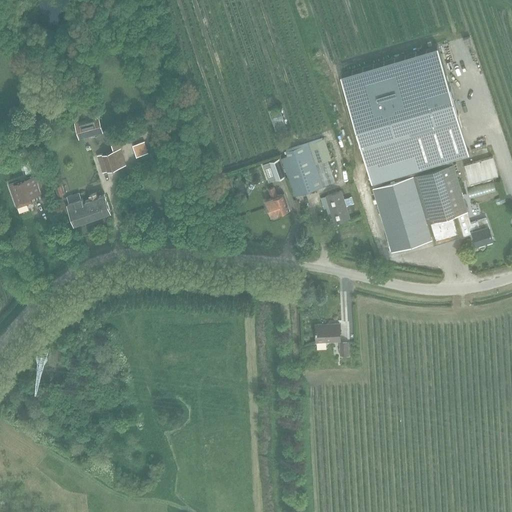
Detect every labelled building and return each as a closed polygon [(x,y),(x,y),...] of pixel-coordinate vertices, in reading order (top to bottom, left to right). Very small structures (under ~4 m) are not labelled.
[(117,33),(110,35),(112,42),(119,40),(117,33)] [(438,45),(341,74),(374,185),(453,162),(451,156),(469,151),(438,45)] [(268,110),(278,138),(288,134),(279,107),(268,110)] [(80,138),(103,131),(98,116),(75,122),(80,138)] [(113,149),(102,153),(99,154),(104,171),(126,164),(117,137),(110,140),(113,149)] [(323,186),(315,163),(331,157),(325,137),(286,150),(288,155),(282,157),(294,195),(323,186)] [(144,141),(133,144),(137,155),(148,152),(144,141)] [(463,162),(470,180),(498,171),(491,152),(463,162)] [(28,159),(32,171),(40,168),(36,156),(28,159)] [(23,172),(31,169),(26,157),(19,160),(23,172)] [(279,158),(270,161),(276,179),(285,175),(279,158)] [(461,237),(454,213),(467,209),(453,162),(374,185),(393,249),(432,237),(434,245),(461,237)] [(9,184),(17,207),(28,203),(26,198),(41,193),(34,175),(9,184)] [(468,193),(495,188),(494,181),(467,186),(468,193)] [(54,186),(58,195),(65,193),(61,182),(54,184),(55,186),(54,186)] [(271,215),(290,209),(284,193),(277,195),(274,186),(269,188),(272,197),(266,199),(271,215)] [(348,197),(344,198),(341,190),(326,195),(335,222),(350,217),(346,205),(350,204),(348,197)] [(111,210),(105,193),(98,196),(96,192),(90,194),(91,198),(84,201),(82,197),(81,198),(79,192),(68,196),(70,202),(68,202),(75,223),(111,210)] [(494,196),(496,202),(504,199),(502,193),(494,196)] [(477,244),(493,238),(487,217),(478,220),(480,228),(472,230),(477,244)] [(408,307),(363,312),(370,369),(384,367),(399,365),(392,313),(405,311),(406,322),(409,322),(408,307)] [(316,341),(340,340),(340,323),(316,324),(316,341)] [(341,354),(349,354),(348,341),(340,342),(341,354)]
